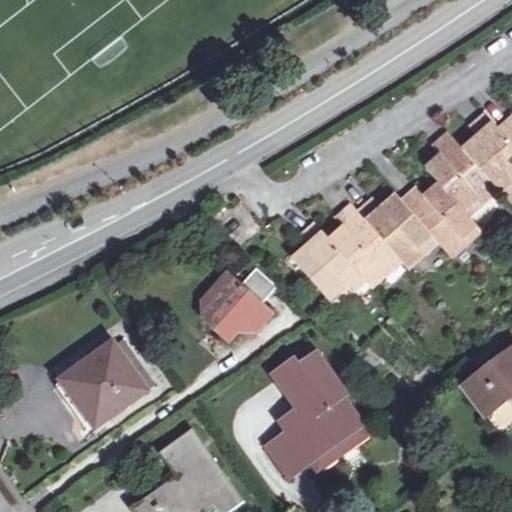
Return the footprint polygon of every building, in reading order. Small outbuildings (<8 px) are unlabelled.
[(511,121),(511,120),(500,130),(488,116),(477,126),(488,138),(484,142),(481,138),(466,151),(451,134),(440,144),(450,156),(447,160),(444,156),(429,169),(442,184),(427,198),(429,202),(425,205),(414,192),(403,201),(399,196),(384,209),(387,212),(383,216),(371,203),(360,213),(353,206),(342,216),(353,228),(349,232),(346,229),(331,242),(316,225),(305,235),(316,249),(312,252),(309,248),(295,261),(330,301),(345,288),(352,295),(366,281),(368,284),(383,270),(388,276),(403,263),(410,271),(425,257),(419,250),(434,237),(441,244),(453,259),(468,247),(462,240),(478,226),(470,217),(465,211),(479,198),(484,204),(501,190),(502,192),(511,183),(511,121)] [(488,138),(477,126),(473,130),(481,138),(484,142),(488,138)] [(450,156),(440,144),(436,147),(444,156),(447,160),(450,156)] [(511,183),(502,192),(507,198),(511,193),(511,183)] [(429,202),(427,198),(418,188),(414,192),(425,205),(429,202)] [(465,211),(470,217),(484,204),(479,198),(465,211)] [(387,212),(384,209),(375,199),(371,203),(383,216),(387,212)] [(353,228),(342,216),(338,219),(346,229),(349,232),(353,228)] [(462,240),(468,247),(484,233),(478,226),(462,240)] [(316,249),(305,235),(301,238),(309,248),(312,252),(316,249)] [(419,250),(425,257),(441,244),(434,237),(419,250)] [(243,287),(230,275),(206,301),(206,320),(231,343),(249,323),(258,332),(274,315),(264,306),(280,290),(258,270),(243,287)] [(383,270),(368,284),(373,289),(388,276),(383,270)] [(345,288),(330,301),(336,308),(352,295),(345,288)] [(116,348),(129,366),(137,360),(124,342),(116,348)] [(116,348),(115,346),(64,382),(77,400),(84,396),(106,426),(150,394),(147,389),(136,375),(129,366),(116,348)] [(511,354),(468,388),(489,415),(511,397),(511,354)] [(348,396),(320,358),(302,371),(297,364),(277,378),(301,412),(283,425),(291,435),(311,464),(316,460),(324,472),(346,457),(337,445),(364,426),(345,399),(348,396)] [(136,375),(147,389),(154,384),(143,369),(136,375)] [(84,396),(77,400),(99,430),(106,426),(84,396)] [(337,445),(346,457),(372,438),(364,426),(337,445)] [(232,511),(247,502),(196,431),(162,454),(179,478),(133,510),(135,511),(202,511),(216,502),(223,511),(232,511)] [(311,464),(291,435),(271,449),(292,477),(311,464)]
